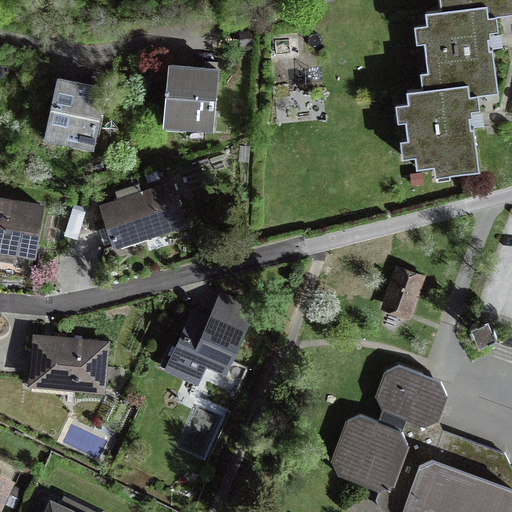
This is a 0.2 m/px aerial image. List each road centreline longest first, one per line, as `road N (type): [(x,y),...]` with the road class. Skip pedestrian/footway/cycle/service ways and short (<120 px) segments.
road 1 (residential): [(75,306),(320,246)]
road 2 (residential): [(0,34),(70,51),(191,32)]
